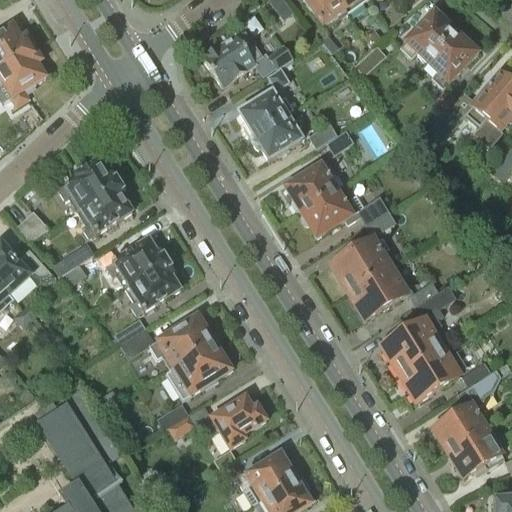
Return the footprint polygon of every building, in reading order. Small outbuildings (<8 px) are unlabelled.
[(270,0),(266,3),(275,14),(285,7),(279,0),(270,0)] [(323,32),(344,17),(332,0),(303,0),(302,1),(323,32)] [(332,0),(344,17),(366,2),(364,0),(332,0)] [(397,6),(381,20),(388,31),(405,16),(397,6)] [(427,68),(455,37),(454,37),(455,32),(449,26),(444,27),(434,17),(400,53),(411,63),(416,58),(427,68)] [(0,74),(34,53),(26,40),(21,43),(13,30),(0,37),(0,74)] [(325,34),(317,40),(332,59),(338,54),(329,42),(330,41),(325,34)] [(375,37),(364,45),(370,53),(381,45),(375,37)] [(456,38),(455,37),(427,68),(437,78),(432,84),(443,94),(477,59),(465,48),(467,43),(460,37),(456,38)] [(201,62),(203,64),(201,65),(222,94),(231,87),(233,89),(245,80),(244,78),(256,71),(254,68),(261,63),(244,39),(238,44),(235,41),(218,53),(216,51),(201,62)] [(276,76),(278,74),(293,65),(284,51),(267,63),(276,76)] [(385,61),(376,52),(355,71),(364,80),(385,61)] [(34,53),(0,74),(0,94),(4,92),(16,111),(28,104),(24,96),(46,83),(37,69),(42,66),(34,53)] [(278,74),(276,76),(267,82),(272,91),(284,84),(278,74)] [(511,90),(500,80),(463,123),(465,124),(464,128),(465,131),(470,135),(474,136),(476,134),(478,135),(479,134),(493,145),(511,121),(511,90)] [(436,106),(438,107),(433,113),(440,120),(446,115),(456,105),(446,96),(436,106)] [(287,121),(272,97),(239,118),(246,130),(243,132),(251,145),(287,121)] [(444,141),(460,122),(450,113),(433,132),(444,141)] [(287,121),(251,145),(257,155),(260,153),(268,166),(308,141),(293,117),(287,121)] [(316,153),(335,141),(329,131),(310,142),(316,153)] [(352,149),(345,138),(327,149),(334,160),(352,149)] [(511,153),(508,150),(489,176),(502,186),(511,173),(511,153)] [(81,215),(120,191),(110,175),(106,177),(99,165),(73,181),(75,185),(58,195),(65,206),(73,202),(81,215)] [(301,218),(337,197),(328,184),(335,179),(327,167),(286,193),(293,205),(292,209),(296,215),(300,216),(301,218)] [(120,191),(81,215),(90,229),(82,233),(89,245),(132,218),(126,209),(130,207),(120,191)] [(337,197),(301,218),(302,220),(301,223),(305,230),(309,230),(317,243),(345,225),(347,230),(360,222),(366,231),(388,217),(379,203),(358,216),(351,204),(344,208),(337,197)] [(16,233),(29,248),(49,235),(33,217),(16,233)] [(388,217),(366,231),(372,242),(395,229),(388,217)] [(129,292),(168,268),(158,252),(154,254),(148,245),(106,272),(113,283),(121,278),(129,292)] [(331,271),(349,300),(390,273),(373,245),(331,271)] [(0,290),(8,301),(30,281),(31,280),(33,282),(35,283),(38,283),(40,284),(43,284),(45,283),(48,282),(50,281),(51,279),(29,255),(17,265),(0,247),(0,290)] [(64,280),(93,263),(92,262),(94,260),(87,249),(52,271),(59,282),(63,279),(64,280)] [(93,263),(64,280),(70,291),(99,273),(93,263)] [(168,268),(129,292),(138,305),(130,310),(137,321),(179,294),(174,286),(178,283),(168,268)] [(407,301),(390,273),(349,300),(365,327),(407,301)] [(431,287),(410,301),(417,312),(439,298),(431,287)] [(0,308),(8,301),(0,290),(0,308)] [(22,315),(31,325),(39,318),(30,308),(22,315)] [(31,325),(22,315),(14,322),(23,332),(31,325)] [(129,364),(149,352),(157,365),(165,360),(175,375),(216,350),(204,332),(204,328),(204,326),(202,324),(201,322),(198,321),(154,348),(147,336),(121,352),(129,364)] [(121,352),(147,336),(140,324),(114,340),(121,352)] [(381,353),(400,384),(443,356),(425,326),(381,353)] [(216,350),(175,375),(182,388),(175,392),(183,406),(231,376),(231,371),(230,369),(229,367),(227,365),(224,364),(216,350)] [(460,383),(443,356),(400,384),(416,409),(460,383)] [(0,373),(8,369),(0,358),(0,373)] [(483,369),(462,383),(469,392),(489,379),(483,369)] [(450,463),(488,439),(474,417),(480,406),(478,403),(489,396),(492,398),(500,383),(495,377),(483,385),(458,401),(464,410),(458,413),(461,418),(433,435),(450,463)] [(28,392),(23,396),(23,403),(27,407),(35,400),(28,392)] [(245,402),(203,428),(211,441),(219,436),(230,455),(245,445),(243,441),(266,426),(257,411),(252,414),(245,402)] [(40,427),(58,415),(52,406),(34,417),(40,427)] [(130,511),(66,410),(58,415),(40,427),(38,428),(77,490),(60,501),(66,511),(130,511)] [(169,434),(188,422),(181,410),(158,425),(165,436),(169,434)] [(188,422),(169,434),(174,443),(194,431),(188,422)] [(488,439),(450,463),(463,484),(484,472),(486,476),(504,465),(488,439)] [(224,463),(229,471),(235,468),(236,469),(238,468),(232,459),(224,463)] [(263,508),(302,483),(292,467),(287,470),(280,459),(237,485),(252,511),(253,511),(262,507),(263,508)] [(235,468),(229,471),(214,481),(220,492),(242,479),(236,469),(235,468)] [(310,496),(302,483),(263,508),(265,511),(306,511),(311,509),(305,499),(310,496)] [(511,511),(511,503),(495,504),(495,508),(493,508),(493,511),(511,511)]
